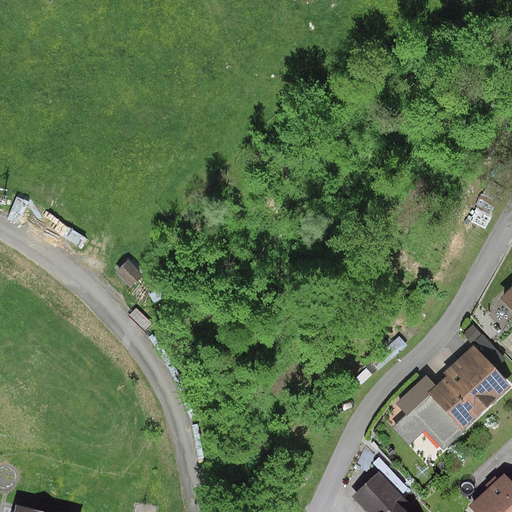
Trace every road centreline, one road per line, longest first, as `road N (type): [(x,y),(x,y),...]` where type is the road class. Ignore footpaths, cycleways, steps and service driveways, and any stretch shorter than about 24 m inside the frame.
road 1 (track): [(200,511),(187,418),(102,284),(0,218)]
road 2 (residential): [(321,511),(384,389),(432,346),(511,221)]
